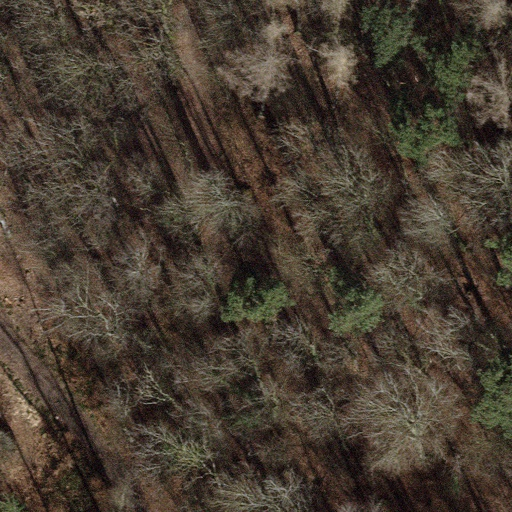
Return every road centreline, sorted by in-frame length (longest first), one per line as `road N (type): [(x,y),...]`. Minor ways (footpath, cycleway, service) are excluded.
road 1 (track): [(277,511),(215,257),(198,0)]
road 2 (track): [(148,511),(88,420),(0,324)]
